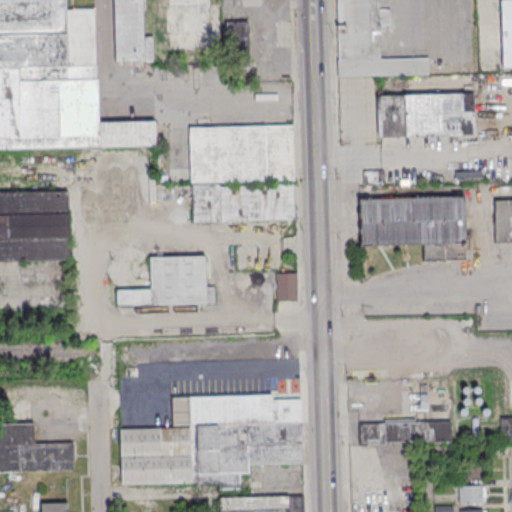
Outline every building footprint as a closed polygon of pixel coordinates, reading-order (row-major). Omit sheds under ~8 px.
[(0,0),(0,148),(155,146),(155,121),(97,122),(95,9),(66,9),(65,0),(0,0)] [(114,0),(116,60),(152,60),(152,38),(143,38),(142,0),(114,0)] [(428,75),(428,58),(379,59),(379,25),(390,25),(390,10),(378,10),(378,0),(336,0),(338,77),(428,75)] [(511,0),(500,0),(502,68),(511,68),(511,0)] [(248,22),(226,22),(226,51),(248,51),(248,22)] [(473,94),(378,94),(378,136),(473,136),(473,94)] [(189,126),(190,181),(294,180),(293,125),(189,126)] [(383,172),(365,172),(365,183),(383,183),(383,172)] [(294,220),(293,184),(192,186),(193,222),(294,220)] [(68,191),(0,192),(0,261),(69,260),(68,191)] [(423,260),(465,259),(464,196),(360,198),(361,246),(423,245),(423,260)] [(511,199),(494,200),(494,243),(511,243),(511,199)] [(149,257),(149,290),(116,290),(116,307),(214,305),(214,287),(205,287),(205,256),(149,257)] [(297,301),(297,273),(276,273),(276,301),(297,301)] [(121,486),(239,484),(239,473),(248,472),(248,465),(302,464),(301,399),(272,399),(272,395),(171,397),(171,428),(120,429),(121,486)] [(431,412),(431,397),(422,398),(422,412),(431,412)] [(450,422),(359,423),(360,445),(450,444),(450,422)] [(0,471),(72,471),(72,443),(34,443),(33,424),(0,423),(0,471)] [(480,467),(467,467),(468,477),(480,477),(480,467)] [(458,503),(484,503),(484,486),(458,486),(458,503)] [(220,496),(220,511),(304,511),(304,495),(220,496)] [(67,511),(67,502),(41,502),(40,511),(67,511)]
